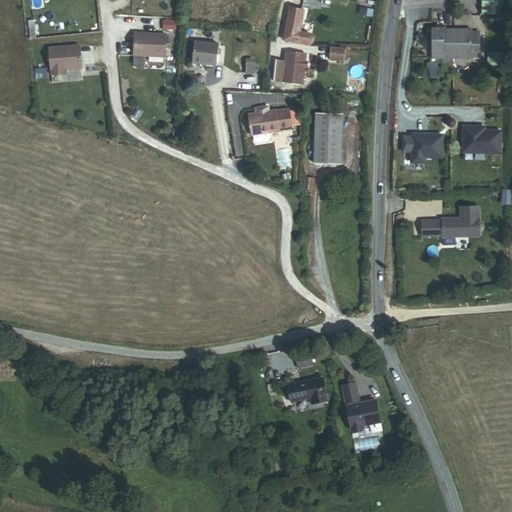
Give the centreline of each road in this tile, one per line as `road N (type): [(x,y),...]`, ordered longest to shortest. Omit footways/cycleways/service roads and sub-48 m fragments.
road 1 (unclassified): [(348,327),(144,354),(0,327)]
road 2 (tertiary): [(394,0),(381,85),(378,320)]
road 3 (unclassified): [(132,133),(280,203),(287,275),(348,327)]
road 4 (tertiary): [(378,320),(455,511)]
road 5 (residential): [(132,133),(113,105),(104,0)]
road 6 (unclassified): [(511,310),(378,320)]
